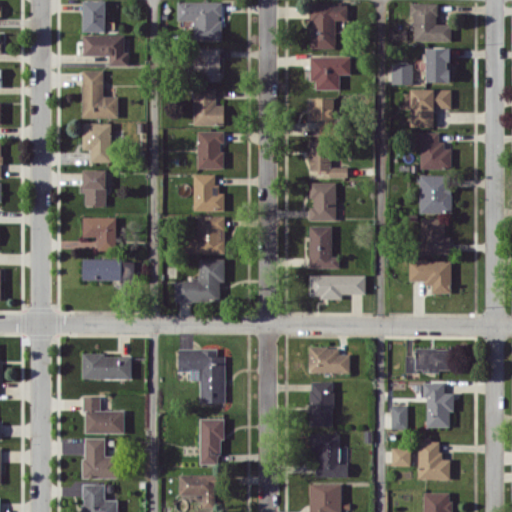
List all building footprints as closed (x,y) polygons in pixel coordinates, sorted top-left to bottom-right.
[(105,31),(105,0),(82,0),(83,31),(105,31)] [(221,40),(222,1),(177,0),(177,19),(194,20),(193,39),(221,40)] [(414,14),(413,39),(451,40),(451,23),(437,22),(437,2),(410,2),(410,14),(414,14)] [(336,48),(336,4),(311,4),(310,47),(336,48)] [(124,34),(83,34),(83,54),(109,55),(109,64),(129,64),(129,51),(124,51),(124,34)] [(221,47),(195,47),(195,79),(220,79),(221,47)] [(426,47),(426,80),(450,81),(450,47),(426,47)] [(350,55),(310,55),(310,80),(316,80),(316,88),(340,89),(340,73),(350,74),(350,55)] [(412,83),(412,63),(391,63),(392,84),(412,83)] [(103,69),(82,69),(83,117),(118,116),(118,95),(103,95),(103,69)] [(451,88),(410,87),(410,125),(433,126),(434,107),(451,107),(451,88)] [(194,124),(224,124),(224,104),(216,104),(215,88),(193,88),(194,124)] [(334,98),(311,97),(311,119),(326,120),(325,130),(333,131),(334,98)] [(83,149),(90,149),(91,161),(112,161),(111,121),(82,122),(83,149)] [(197,167),(223,167),(223,141),(224,141),(224,130),(197,130),(197,167)] [(441,131),(420,131),(421,168),(452,167),(451,147),(441,148),(441,131)] [(347,175),(347,165),(331,166),(331,140),(310,140),(310,170),(329,170),(329,175),(347,175)] [(106,169),(83,168),(83,205),(106,205),(106,169)] [(217,173),(193,173),(194,210),(224,209),(224,192),(217,192),(217,173)] [(420,212),(451,212),(451,173),(419,174),(420,212)] [(336,181),(311,181),(310,207),(309,207),(309,219),(336,219),(336,181)] [(225,215),(198,215),(198,232),(186,232),(186,252),(224,252),(225,215)] [(83,236),(98,236),(98,249),(116,250),(116,216),(83,216),(83,236)] [(445,236),(445,218),(421,217),(421,252),(450,252),(450,236),(445,236)] [(339,267),(339,255),(332,255),(332,225),(310,225),(309,267),(339,267)] [(122,258),(83,257),(82,278),(121,279),(122,258)] [(224,300),(223,257),(199,258),(200,279),(174,279),(175,301),(224,300)] [(451,259),(409,259),(409,281),(431,281),(431,292),(451,292),(451,259)] [(366,274),(310,274),(310,298),(342,297),(342,293),(366,293),(366,274)] [(349,372),(349,353),(339,353),(339,346),(309,346),(309,371),(349,372)] [(405,354),(405,371),(416,372),(416,370),(449,370),(449,347),(415,347),(415,354),(405,354)] [(200,402),(225,401),(225,355),(217,355),(217,348),(178,348),(178,371),(190,371),(190,379),(200,379),(200,402)] [(82,353),(82,377),(131,378),(131,354),(82,353)] [(309,425),(332,425),(333,380),(310,380),(309,425)] [(427,426),(450,426),(450,410),(453,410),(453,392),(444,392),(444,381),(423,381),(423,396),(426,396),(427,426)] [(124,432),(124,409),(100,409),(100,396),(84,396),(84,432),(124,432)] [(408,405),(391,404),(391,428),(407,428),(408,405)] [(224,417),(200,417),(200,463),(219,463),(220,439),(224,439),(224,417)] [(348,476),(348,463),(339,463),(340,433),(310,432),(309,451),(317,451),(316,475),(348,476)] [(84,477),(119,477),(118,455),(105,455),(105,437),(83,437),(84,477)] [(418,478),(450,478),(450,459),(440,459),(441,440),(419,440),(418,478)] [(391,465),(410,464),(410,447),(391,447),(391,465)] [(184,496),(216,496),(217,474),(184,473),(184,496)] [(340,511),(341,483),(310,482),(309,511),(340,511)] [(105,483),(82,483),(82,511),(117,511),(117,498),(105,498),(105,483)] [(423,511),(449,511),(450,491),(424,491),(423,511)]
